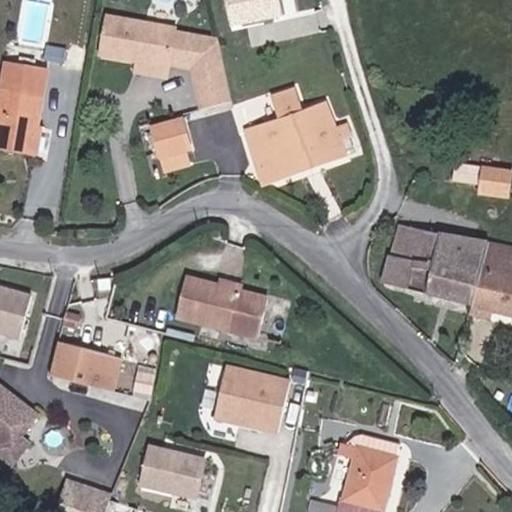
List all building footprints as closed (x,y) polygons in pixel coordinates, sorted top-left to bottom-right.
[(228,0),(235,26),(290,13),(287,0),(228,0)] [(138,63),(170,68),(171,64),(195,70),(203,108),(231,101),(219,44),(177,34),(177,29),(109,17),(101,56),(138,63)] [(7,62),(0,102),(0,150),(33,156),(48,70),(7,62)] [(168,78),(170,68),(138,63),(136,73),(168,78)] [(273,96),(281,121),(247,132),(263,182),(346,156),(341,141),(354,137),(349,123),(334,128),(327,105),(303,113),(295,89),(273,96)] [(153,128),(161,158),(187,151),(191,150),(183,120),(153,128)] [(187,151),(161,158),(164,172),(190,166),(187,151)] [(483,168),(456,165),(454,181),(479,185),(478,195),(510,200),(511,182),(511,170),(483,167),(483,168)] [(472,306),(484,264),(489,243),(489,241),(467,239),(440,233),(440,235),(399,224),(383,278),(396,286),(418,291),(431,297),(472,306)] [(511,247),(489,243),(484,264),(511,271),(511,247)] [(511,271),(484,264),(472,306),(493,312),(511,316),(511,271)] [(243,292),(218,285),(187,277),(176,319),(259,340),(269,299),(243,292)] [(0,279),(0,331),(25,338),(38,289),(0,279)] [(218,285),(243,292),(245,286),(220,279),(218,285)] [(493,312),(472,306),(469,317),(489,323),(493,312)] [(52,373),(101,384),(108,355),(60,343),(52,373)] [(230,362),(220,419),(286,430),(296,373),(230,362)] [(101,384),(52,373),(50,378),(99,390),(101,384)] [(0,441),(8,430),(21,438),(33,416),(0,395),(0,441)] [(8,430),(0,441),(0,456),(13,464),(28,442),(21,438),(8,430)] [(361,448),(396,458),(400,444),(365,434),(361,448)] [(154,439),(142,484),(202,499),(214,455),(154,439)] [(384,511),(399,458),(396,458),(361,448),(342,443),(338,455),(355,459),(342,508),(320,502),(316,511),(378,511),(384,511)] [(72,508),(79,486),(65,482),(58,503),(72,508)] [(79,486),(72,508),(84,511),(87,511),(94,491),(79,486)] [(105,511),(112,497),(94,491),(87,511),(105,511)]
